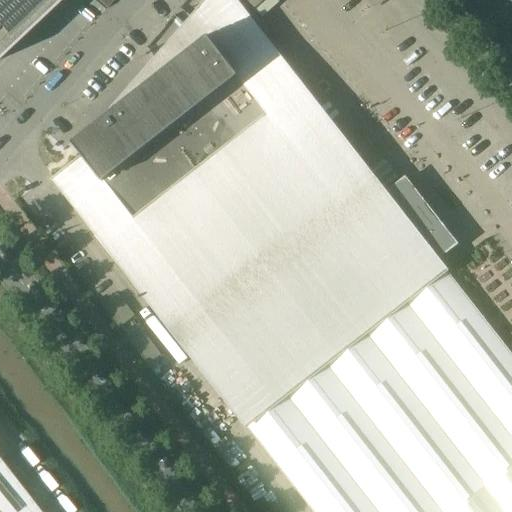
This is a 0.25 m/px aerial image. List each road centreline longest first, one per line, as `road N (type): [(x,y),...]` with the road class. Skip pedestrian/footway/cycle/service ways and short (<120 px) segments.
road 1 (unclassified): [(208,511),(0,248)]
road 2 (unclassified): [(0,155),(134,0)]
